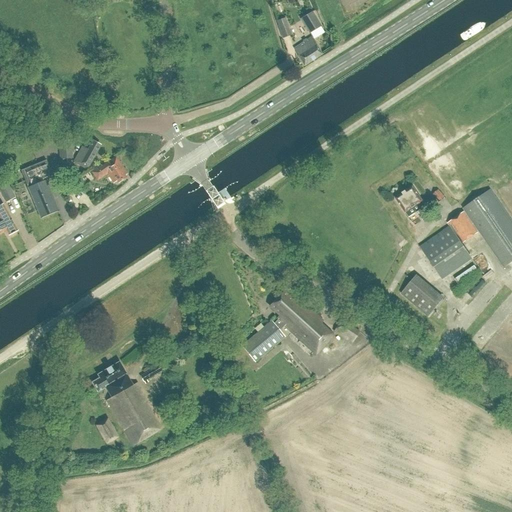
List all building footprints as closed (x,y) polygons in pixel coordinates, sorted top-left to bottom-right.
[(300,19),(309,34),(310,33),(320,27),(311,12),(300,19)] [(278,26),(282,38),(291,35),(287,23),(278,26)] [(293,49),(294,51),(303,67),(323,55),(312,39),(311,38),(293,49)] [(58,141),(60,159),(72,158),(70,140),(58,141)] [(82,147),(75,158),(73,162),(86,169),(100,145),(93,141),(88,150),(82,147)] [(92,171),(93,172),(98,180),(107,175),(113,183),(116,181),(117,183),(126,177),(124,175),(127,174),(116,157),(102,166),(101,165),(92,171)] [(28,168),(20,171),(24,180),(40,218),(58,210),(45,181),(53,178),(45,160),(28,168)] [(63,186),(70,196),(82,188),(75,178),(63,186)] [(210,179),(209,179),(199,185),(199,186),(199,187),(200,187),(201,187),(210,181),(210,180),(210,179)] [(0,183),(0,191),(6,202),(15,198),(6,181),(0,183)] [(405,213),(409,218),(426,206),(422,201),(413,187),(395,198),(405,213)] [(229,198),(224,190),(220,192),(223,197),(225,196),(227,199),(229,198)] [(433,195),(439,202),(444,198),(438,190),(433,195)] [(447,223),(450,227),(462,244),(480,232),(504,267),(511,261),(511,221),(491,190),(464,208),(466,211),(447,223)] [(9,235),(16,231),(17,231),(9,215),(2,204),(0,205),(0,233),(6,230),(9,235)] [(420,247),(438,273),(462,256),(468,252),(464,247),(462,244),(450,227),(444,230),(420,247)] [(458,284),(478,271),(474,266),(455,279),(458,284)] [(401,294),(429,317),(443,299),(416,276),(401,294)] [(283,291),(269,306),(279,316),(276,319),(315,355),(333,335),(321,324),(323,321),(311,311),(308,313),(303,308),(305,305),(298,299),(295,302),(283,291)] [(494,317),(502,324),(508,316),(499,309),(494,317)] [(255,363),(279,342),(272,333),(278,329),(271,320),(263,327),(257,332),(242,346),(255,363)] [(334,332),(352,344),(361,331),(342,321),(334,332)] [(132,386),(119,362),(97,375),(100,379),(92,383),(97,392),(105,387),(111,398),(107,401),(133,446),(163,428),(137,383),(132,386)] [(140,376),(145,384),(148,382),(147,380),(164,370),(161,364),(140,376)] [(96,425),(106,444),(118,437),(107,419),(96,425)]
